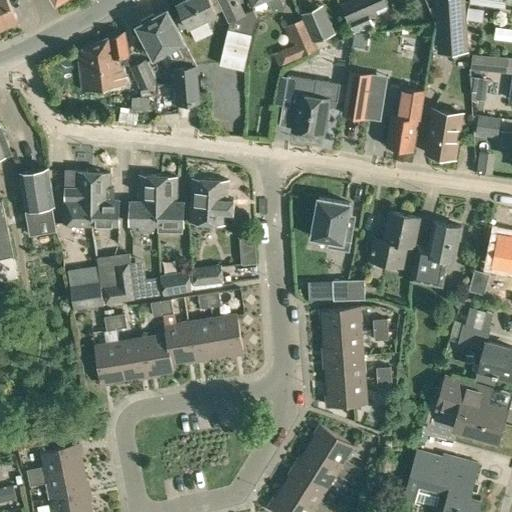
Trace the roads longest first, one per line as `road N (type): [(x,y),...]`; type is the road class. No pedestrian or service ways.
road 1 (residential): [(273,155),(63,127),(48,115),(18,57)]
road 2 (residential): [(511,189),(273,155)]
road 3 (residential): [(273,155),(289,382)]
road 4 (residential): [(289,382),(286,410),(238,496),(162,511)]
road 5 (residential): [(133,410),(289,382)]
